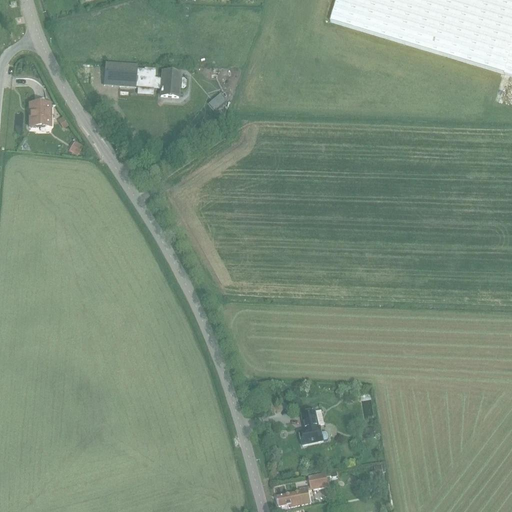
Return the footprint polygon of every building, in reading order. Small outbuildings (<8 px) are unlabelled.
[(511,0),(337,0),(331,23),(511,77),(511,0)] [(137,67),(106,64),(104,86),(152,90),(153,90),(154,87),(161,88),(161,97),(179,99),(179,90),(183,90),(185,89),(186,83),(184,80),(180,80),(180,74),(162,73),(162,80),(155,80),(155,71),(145,70),(145,71),(137,71),(138,67),(137,66),(137,67)] [(31,113),(31,128),(49,128),(49,106),(33,106),(33,113),(31,113)] [(70,127),(75,124),(71,115),(66,117),(70,127)] [(329,406),(324,408),(329,424),(334,422),(329,406)] [(300,433),(303,447),(323,443),(327,442),(328,440),(329,438),(328,437),(327,435),(326,434),(322,435),(320,428),(319,429),(315,414),(302,417),(305,428),(306,428),(307,431),(300,433)] [(309,479),(311,489),(311,492),(329,489),(326,475),(309,479)] [(286,497),(282,497),(277,498),(279,509),(288,507),(288,509),(311,505),(309,493),(311,492),(311,489),(300,491),(301,494),(286,497)]
